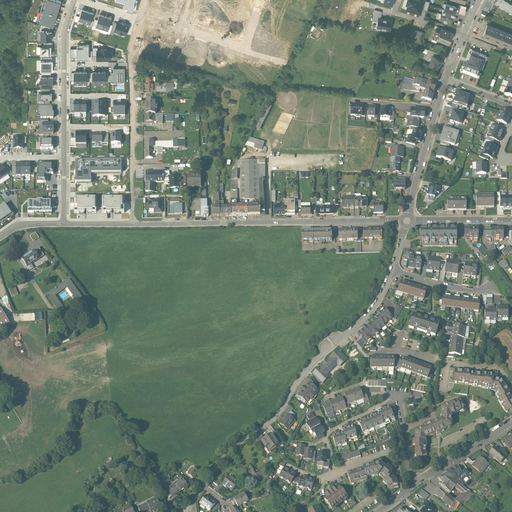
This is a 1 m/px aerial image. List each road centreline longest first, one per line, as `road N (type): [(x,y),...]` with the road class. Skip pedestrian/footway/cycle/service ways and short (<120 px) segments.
road 1 (residential): [(131,224),(401,222)]
road 2 (residential): [(192,503),(221,458),(280,413),(327,341)]
road 3 (residential): [(137,18),(128,50),(131,224)]
road 4 (residential): [(63,158),(63,33),(73,0)]
road 5 (residential): [(189,0),(180,28),(243,49),(260,0)]
road 6 (residential): [(337,473),(329,432),(399,396)]
